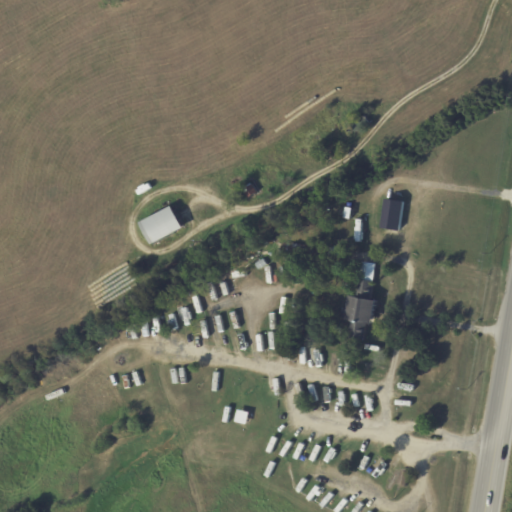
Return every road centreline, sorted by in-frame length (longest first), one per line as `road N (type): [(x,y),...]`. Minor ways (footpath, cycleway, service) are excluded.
road 1 (residential): [(403,315),(404,263),(375,256),(322,267),(255,304)]
road 2 (trunk): [(482,511),(511,347)]
road 3 (residential): [(292,366),(299,411),(399,431)]
